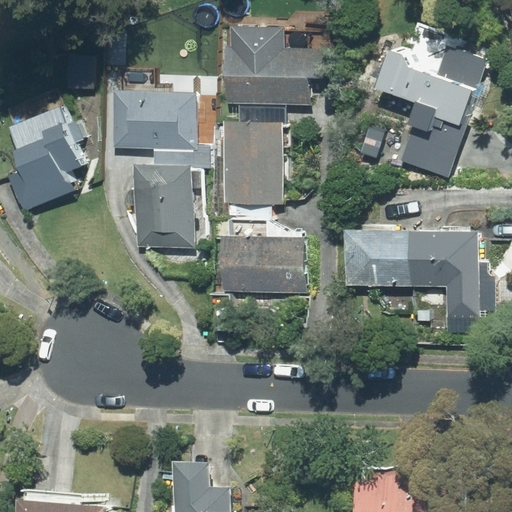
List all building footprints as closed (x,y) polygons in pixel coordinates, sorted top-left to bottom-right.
[(286,28),(234,26),(233,48),(229,48),(228,104),(312,106),(312,79),(329,80),(330,50),(286,49),(286,28)] [(450,178),(482,90),(412,66),(405,54),(393,50),(379,89),(422,105),(402,161),(450,178)] [(117,91),(115,149),(198,152),(200,94),(117,91)] [(9,177),(23,213),(79,191),(72,173),(87,167),(63,107),(4,130),(21,173),(9,177)] [(226,122),(225,203),(285,204),(286,122),(226,122)] [(194,250),(194,166),(137,166),(137,250),(194,250)] [(481,231),(346,229),(345,286),(448,287),(447,317),(497,318),(498,263),(481,263),(481,231)] [(306,238),(223,236),(222,292),(305,294),(306,238)] [(233,511),(233,488),(212,488),(212,462),(176,462),(176,511),(233,511)] [(447,511),(449,469),(359,467),(357,511),(447,511)] [(108,511),(109,508),(19,500),(17,511),(108,511)]
